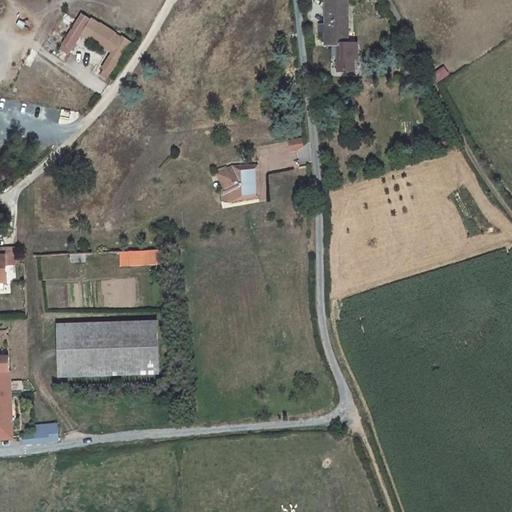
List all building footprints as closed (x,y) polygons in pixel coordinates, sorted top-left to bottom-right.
[(348,2),(348,0),(324,0),(324,25),(323,25),(320,28),(320,33),(324,33),(324,41),(333,41),(333,44),(344,44),(344,33),(345,33),(345,23),(347,22),(347,8),(345,8),(345,3),(347,2),(348,2)] [(105,51),(116,34),(100,23),(100,24),(92,19),(81,35),(105,51)] [(123,38),(103,69),(104,70),(101,74),(107,78),(110,74),(111,74),(131,43),(123,38)] [(289,141),(291,151),(298,150),(303,147),(302,139),(289,141)] [(281,156),(290,154),(287,141),(279,143),(281,156)] [(256,165),(233,166),(224,169),(223,178),(222,178),(222,188),(223,197),(232,199),(237,194),(242,193),(242,195),(243,196),(245,196),(258,196),(257,189),(253,190),(253,186),(257,185),(256,165)] [(223,178),(224,169),(216,173),(222,188),(222,178),(223,178)] [(121,265),(163,263),(162,250),(120,252),(121,265)] [(85,253),(70,253),(71,262),(86,262),(85,253)] [(56,324),(59,377),(159,373),(157,321),(56,324)] [(10,364),(9,359),(0,359),(0,441),(16,440),(11,389),(10,364)] [(58,434),(57,424),(34,426),(35,434),(25,435),(25,437),(58,434)] [(58,434),(25,437),(26,444),(59,441),(58,434)]
